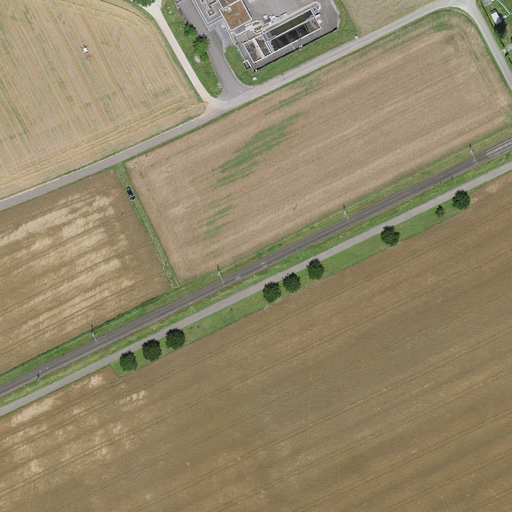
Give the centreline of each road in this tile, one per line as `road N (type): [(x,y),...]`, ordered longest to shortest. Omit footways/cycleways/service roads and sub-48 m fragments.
road 1 (track): [(511,165),(0,413)]
road 2 (track): [(451,0),(218,111),(142,0)]
road 3 (track): [(218,111),(0,206)]
